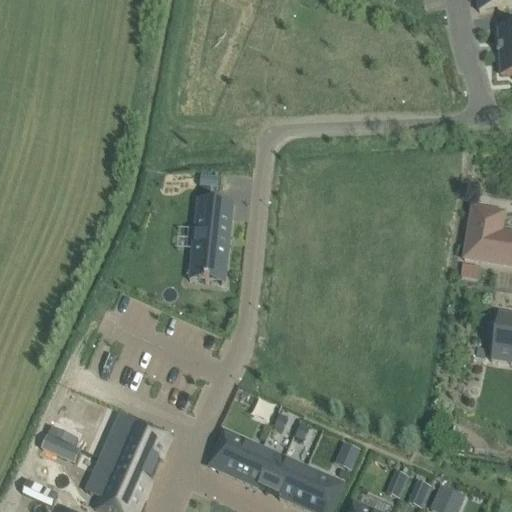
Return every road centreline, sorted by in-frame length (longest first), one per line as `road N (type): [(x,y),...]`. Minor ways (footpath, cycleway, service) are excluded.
road 1 (residential): [(169,511),(243,340),(269,130),(483,122)]
road 2 (residential): [(460,0),(483,122)]
